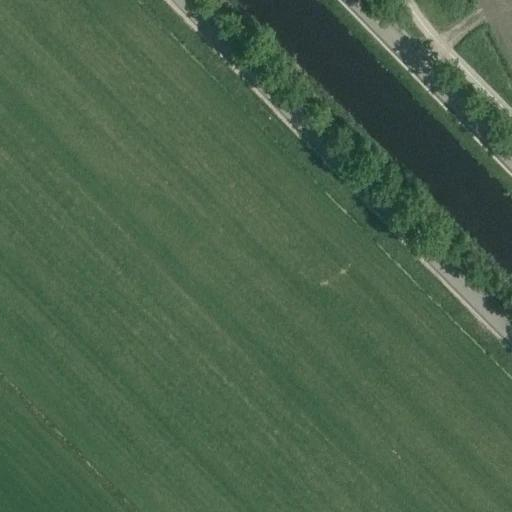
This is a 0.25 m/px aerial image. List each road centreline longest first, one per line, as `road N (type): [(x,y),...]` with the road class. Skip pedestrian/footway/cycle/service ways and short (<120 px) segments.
road 1 (unclassified): [(511,323),(186,0)]
road 2 (secondary): [(511,164),(350,0)]
